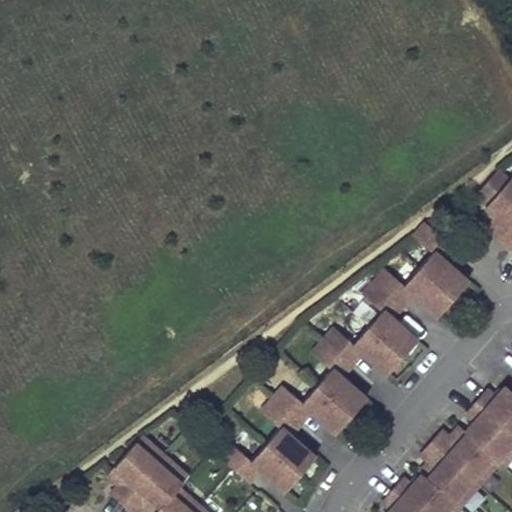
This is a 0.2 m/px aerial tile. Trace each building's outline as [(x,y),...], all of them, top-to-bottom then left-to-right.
[(511,175),(508,180),(497,169),(476,194),(487,204),(485,206),(497,217),(488,228),(499,238),(511,223),(511,175)] [(468,281),(439,256),(450,244),(425,223),(414,236),(432,252),(418,269),(452,299),(468,281)] [(511,223),(499,238),(511,248),(511,246),(511,223)] [(452,299),(418,269),(404,285),(385,269),(374,282),(399,303),(408,291),(437,316),(452,299)] [(417,339),(388,315),(399,303),(374,282),(363,295),(381,311),(367,327),(401,357),(417,339)] [(401,357),(367,327),(353,344),(334,327),(323,341),(347,362),(357,350),(386,375),(401,357)] [(366,398),(338,373),(347,362),(323,341),(312,353),(330,369),(316,385),(350,416),(366,398)] [(350,416),(316,385),(302,402),(283,386),(272,399),(297,420),(306,409),(335,434),(350,416)] [(511,391),(505,386),(495,398),(487,390),(476,402),(511,434),(511,391)] [(315,457),(286,431),(297,420),(272,399),(261,411),(279,428),(265,444),(299,474),(315,457)] [(511,455),(511,434),(476,402),(466,413),(475,421),(466,432),(465,432),(497,461),(502,466),(511,455)] [(497,461),(465,432),(466,432),(462,428),(451,440),(441,430),(431,442),(477,483),(497,461)] [(164,457),(140,436),(109,473),(121,483),(112,493),(124,503),(164,457)] [(477,483),(431,442),(421,454),(431,463),(421,474),(458,506),(459,505),(477,483)] [(299,474),(265,444),(251,461),(232,445),(220,458),(245,479),(255,467),(284,492),(299,474)] [(188,476),(164,457),(124,503),(133,511),(136,511),(144,503),(155,511),(154,511),(155,511),(177,487),(178,488),(188,476)] [(458,506),(421,474),(412,485),(403,477),(392,489),(418,511),(455,511),(460,506),(459,505),(458,506)] [(195,511),(200,507),(178,488),(177,487),(155,511),(154,511),(155,511),(154,511),(195,511)] [(418,511),(392,489),(382,501),(391,508),(387,511),(418,511)]
